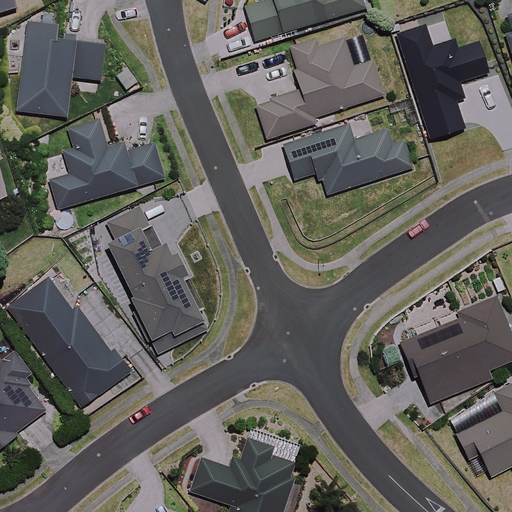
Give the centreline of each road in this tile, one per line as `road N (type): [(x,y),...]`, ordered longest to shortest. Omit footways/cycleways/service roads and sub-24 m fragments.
road 1 (residential): [(296,334),(179,70),(162,0)]
road 2 (residential): [(37,511),(144,428),(296,334)]
road 3 (residential): [(511,191),(454,219),(296,334)]
road 4 (residential): [(427,511),(334,406),(296,334)]
